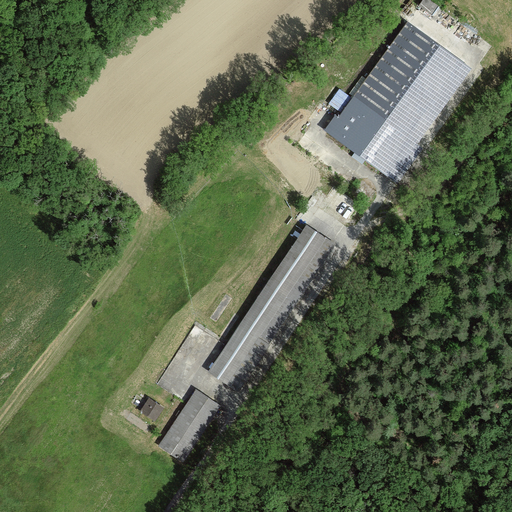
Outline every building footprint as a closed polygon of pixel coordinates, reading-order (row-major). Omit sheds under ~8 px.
[(439,7),(429,0),(422,0),(420,5),(434,14),(439,7)] [(471,68),(408,23),(339,117),(336,115),(325,129),(328,131),(397,181),(421,148),(415,144),(471,68)] [(226,347),(211,371),(239,389),(336,243),(308,224),(226,347)] [(188,404),(160,445),(184,460),(210,422),(221,405),(197,389),(188,404)] [(150,398),(142,411),(157,421),(165,408),(150,398)]
